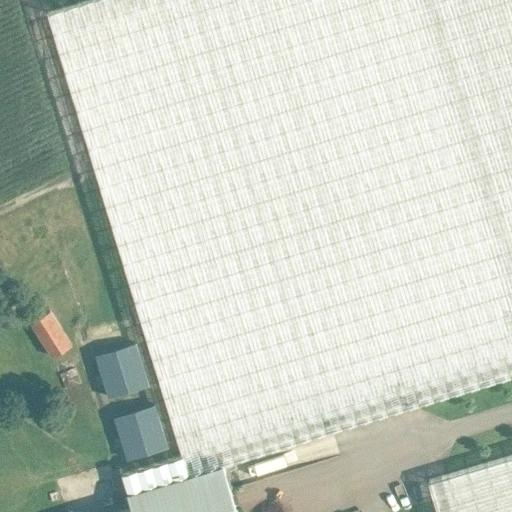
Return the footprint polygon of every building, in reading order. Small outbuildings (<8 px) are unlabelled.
[(511,0),(79,0),(48,10),(184,453),(189,472),(223,461),(511,373),(511,0)] [(49,308),(30,322),(53,355),(72,340),(49,308)] [(136,341),(95,353),(108,396),(149,384),(136,341)] [(155,403),(114,415),(126,457),(167,445),(155,403)] [(238,511),(223,461),(189,472),(184,453),(122,472),(127,490),(132,506),(125,508),(125,511),(238,511)] [(438,511),(511,511),(511,453),(443,475),(428,479),(438,511)]
